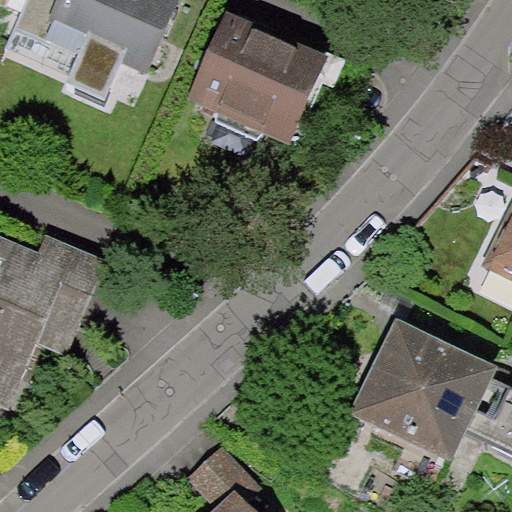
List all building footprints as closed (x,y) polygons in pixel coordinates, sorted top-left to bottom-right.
[(177,5),(168,0),(26,0),(2,54),(80,59),(68,82),(103,97),(114,69),(143,79),(177,5)] [(313,64),(223,22),(183,107),(217,123),(207,144),(239,159),(248,140),(281,156),(312,90),(328,97),(344,65),(318,53),(313,64)] [(511,217),(485,270),(511,283),(511,217)] [(34,261),(0,246),(0,417),(6,420),(36,350),(70,365),(100,296),(87,257),(44,238),(34,261)] [(489,377),(389,329),(342,427),(442,474),(489,377)] [(271,511),(225,456),(187,487),(206,511),(271,511)]
